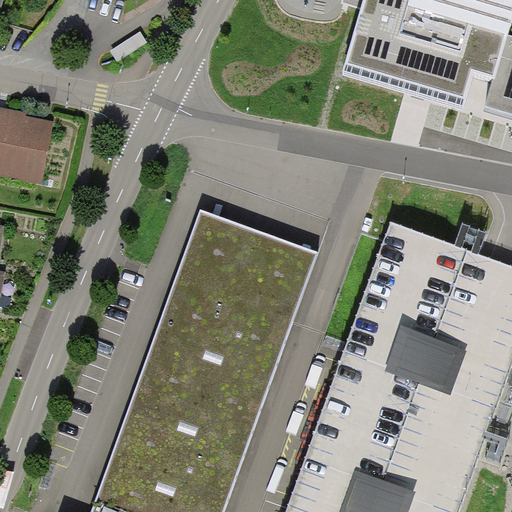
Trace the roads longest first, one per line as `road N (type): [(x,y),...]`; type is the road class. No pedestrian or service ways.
road 1 (unclassified): [(161,109),(113,207),(0,492)]
road 2 (residential): [(161,109),(511,180)]
road 3 (residential): [(161,109),(0,79)]
road 4 (unclassified): [(220,0),(161,109)]
